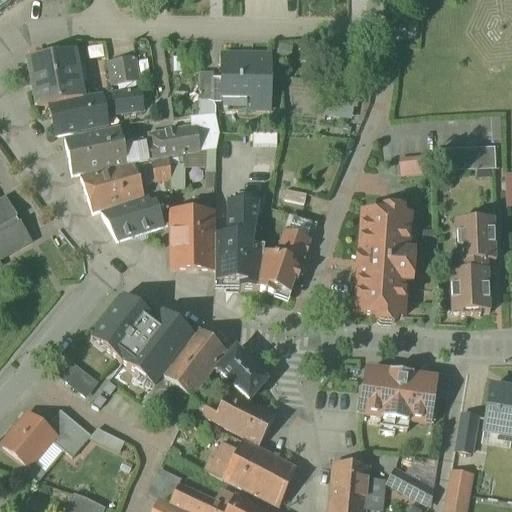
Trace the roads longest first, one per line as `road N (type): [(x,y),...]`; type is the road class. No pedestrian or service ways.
road 1 (residential): [(384,30),(97,29)]
road 2 (residential): [(271,359),(288,343),(462,348)]
road 3 (residential): [(113,265),(93,248),(0,107)]
road 4 (residential): [(271,359),(245,331),(113,265)]
road 5 (residential): [(384,30),(372,121),(343,194)]
road 6 (residential): [(462,348),(436,511)]
road 7 (residential): [(302,511),(303,442),(271,359)]
road 8 (residential): [(27,370),(56,402),(157,452)]
road 9 (residential): [(113,265),(27,370)]
